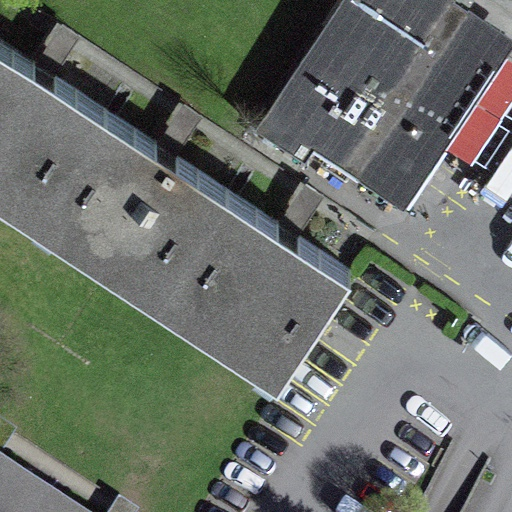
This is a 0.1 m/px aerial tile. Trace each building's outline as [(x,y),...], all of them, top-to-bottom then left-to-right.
[(442,0),(335,0),(253,124),(304,157),(312,145),(395,200),(502,40),(459,11),(442,0)] [(0,37),(0,179),(40,205),(104,107),(43,66),(0,37)] [(104,107),(40,205),(161,285),(227,187),(165,147),(104,107)] [(227,187),(161,285),(284,365),(350,268),(288,228),(227,187)] [(0,511),(38,511),(42,507),(0,479),(0,511)]
